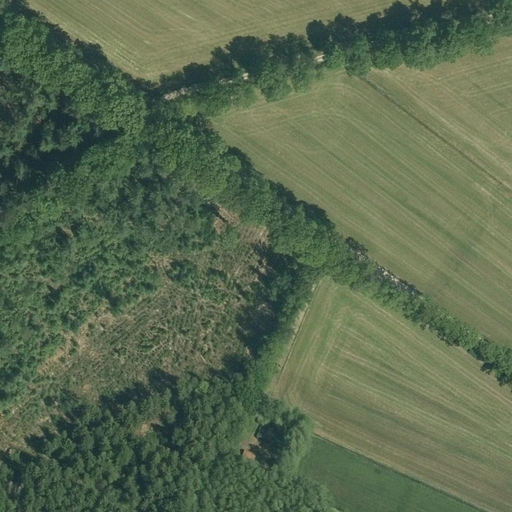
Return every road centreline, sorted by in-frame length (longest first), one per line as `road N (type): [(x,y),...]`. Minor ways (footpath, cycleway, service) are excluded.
road 1 (track): [(511,370),(132,111)]
road 2 (track): [(132,111),(511,9)]
road 3 (track): [(0,204),(132,111)]
